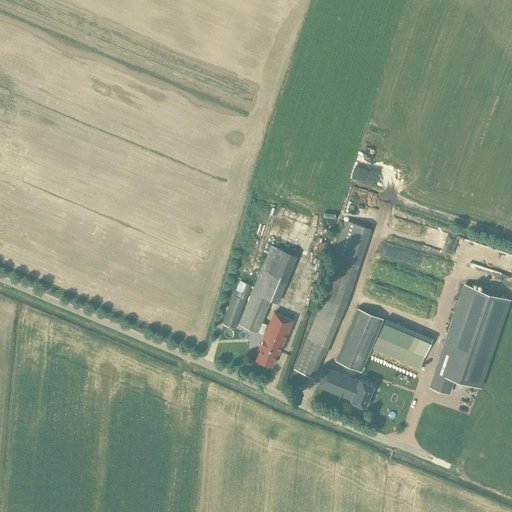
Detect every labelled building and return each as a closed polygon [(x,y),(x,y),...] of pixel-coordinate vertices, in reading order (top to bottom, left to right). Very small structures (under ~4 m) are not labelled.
[(277,243),(274,242),(272,245),(271,244),(238,324),(258,332),(271,300),(277,302),(296,255),(276,246),(277,243)] [(457,250),(455,258),(501,273),(507,256),(466,243),(464,252),(457,250)] [(251,285),(240,280),(234,294),(232,294),(223,323),(235,328),(240,316),(251,285)] [(479,387),(509,299),(465,284),(430,387),(447,393),(453,378),(479,387)] [(344,307),(323,299),(303,346),(324,355),(344,307)] [(383,318),(357,307),(335,360),(361,370),(383,318)] [(292,319),(274,312),(259,347),(261,348),(256,359),(271,365),(276,352),(278,352),(292,319)] [(378,337),(374,347),(420,367),(424,357),(378,337)] [(326,366),(318,385),(351,399),(352,397),(366,402),(372,388),(365,385),(366,383),(326,366)] [(388,421),(400,425),(409,397),(398,393),(388,421)]
